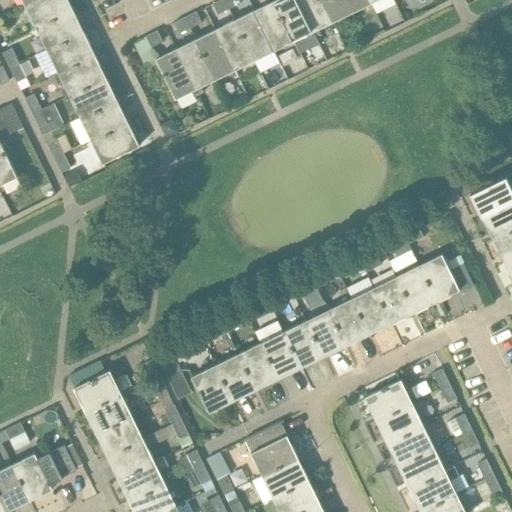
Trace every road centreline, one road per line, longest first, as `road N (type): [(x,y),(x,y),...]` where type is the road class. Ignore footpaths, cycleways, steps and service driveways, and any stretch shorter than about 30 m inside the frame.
road 1 (residential): [(316,406),(326,392),(471,321),(511,406)]
road 2 (residential): [(316,406),(294,405),(200,451)]
